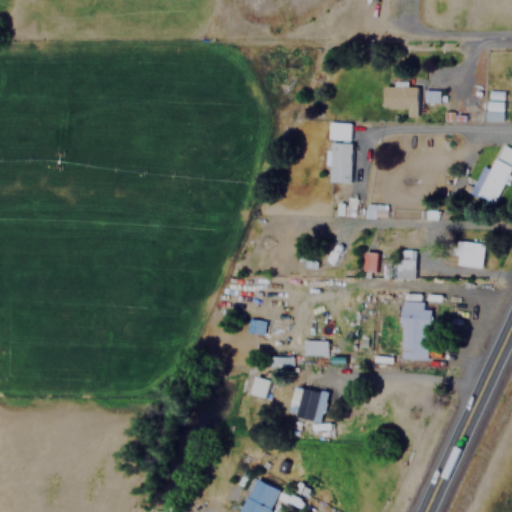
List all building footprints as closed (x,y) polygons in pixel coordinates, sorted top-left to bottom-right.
[(416,116),(416,85),(382,85),(382,106),(407,106),(407,116),(416,116)] [(439,101),(439,90),(424,89),(423,101),(439,101)] [(486,120),(503,121),(503,101),(486,101),(486,120)] [(350,139),(350,122),(329,122),(328,138),(350,139)] [(350,181),(350,142),(329,142),(329,181),(350,181)] [(473,194),(492,204),(511,164),(511,148),(499,142),(473,194)] [(482,243),(457,240),(454,264),(480,267),(482,243)] [(374,271),(375,252),(364,251),(362,270),(374,271)] [(412,277),(412,258),(395,258),(395,277),(412,277)] [(422,301),(401,300),(400,358),(427,358),(428,308),(422,308),(422,301)] [(258,333),(260,319),(249,318),(247,332),(258,333)] [(303,354),(327,354),(327,340),(304,340),(303,354)] [(292,357),(271,356),(270,365),(292,365),(292,357)] [(269,379),(254,376),(249,394),(264,397),(269,379)] [(321,421),(326,392),(295,386),(289,415),(321,421)] [(267,511),(278,488),(255,478),(240,511),(267,511)]
